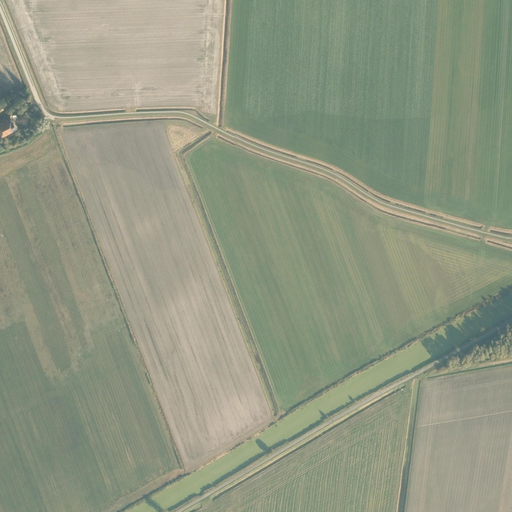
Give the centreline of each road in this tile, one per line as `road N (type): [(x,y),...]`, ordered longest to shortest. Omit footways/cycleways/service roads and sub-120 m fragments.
road 1 (track): [(511,243),(388,208),(333,176),(186,116),(56,120),(38,102)]
road 2 (unclassified): [(511,320),(178,511)]
